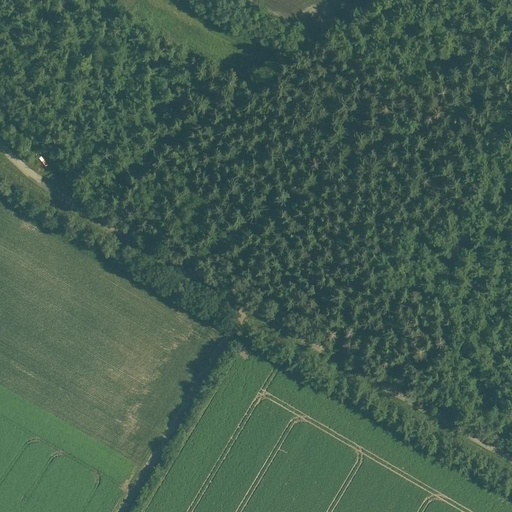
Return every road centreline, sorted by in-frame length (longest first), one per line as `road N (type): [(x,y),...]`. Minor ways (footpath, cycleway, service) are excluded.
road 1 (track): [(0,136),(95,213),(511,452)]
road 2 (track): [(120,511),(247,303)]
